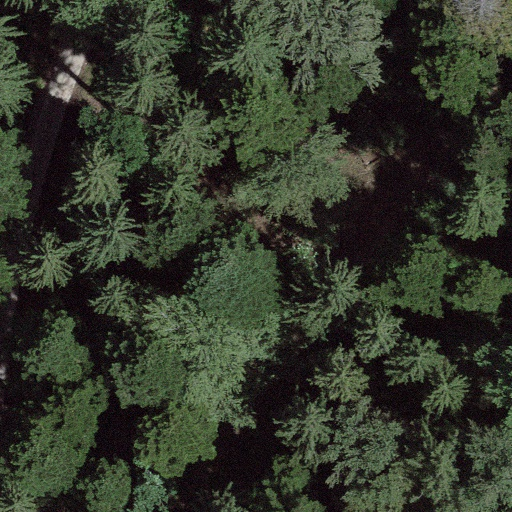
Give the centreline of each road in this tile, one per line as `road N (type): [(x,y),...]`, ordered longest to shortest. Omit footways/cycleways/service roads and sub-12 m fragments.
road 1 (track): [(103,0),(31,233),(0,396)]
road 2 (track): [(511,243),(456,310),(260,458),(212,511)]
